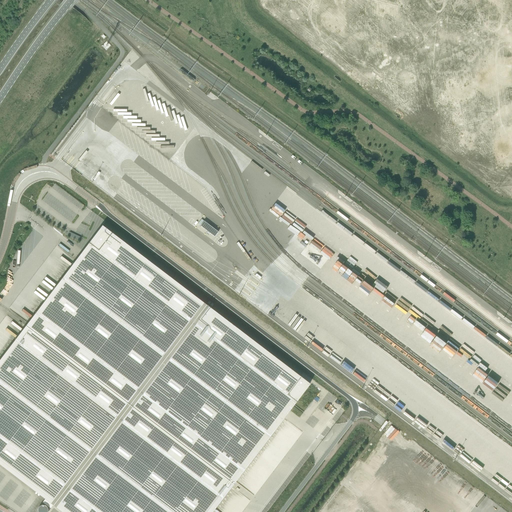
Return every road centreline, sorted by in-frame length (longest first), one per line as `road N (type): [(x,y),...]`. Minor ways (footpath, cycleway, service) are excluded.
road 1 (unclassified): [(0,252),(19,184),(37,172),(55,174),(362,406)]
road 2 (unclassified): [(281,511),(362,406)]
road 3 (primary): [(0,101),(73,0)]
